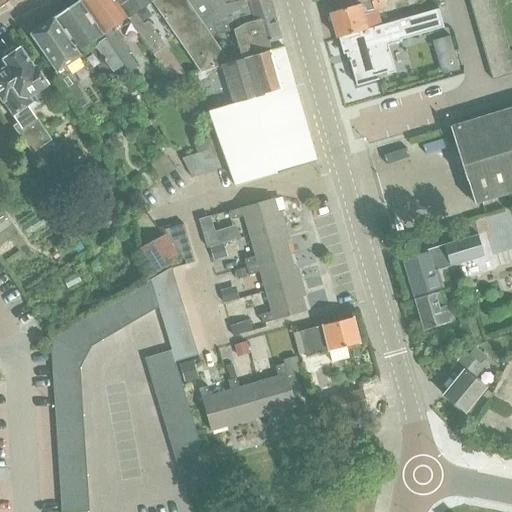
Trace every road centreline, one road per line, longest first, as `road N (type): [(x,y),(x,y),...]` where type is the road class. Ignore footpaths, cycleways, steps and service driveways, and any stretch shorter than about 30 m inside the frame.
road 1 (tertiary): [(418,474),(411,405),(333,135)]
road 2 (residential): [(333,135),(511,82)]
road 3 (unknown): [(345,177),(167,211)]
road 4 (tertiary): [(333,135),(294,0)]
